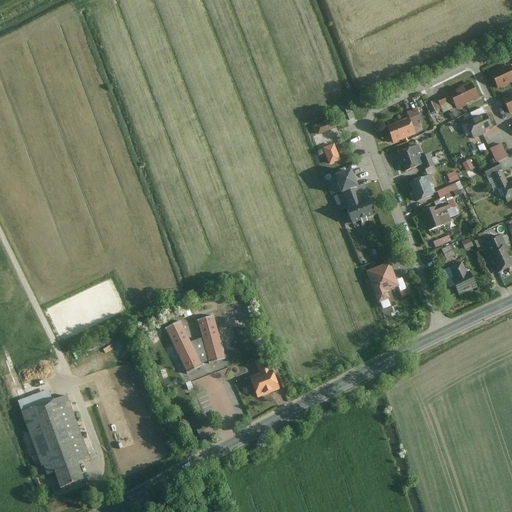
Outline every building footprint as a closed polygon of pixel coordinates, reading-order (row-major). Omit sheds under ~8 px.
[(511,68),(511,66),(491,75),(498,91),(511,84),(511,68)] [(471,83),(449,93),(457,110),(479,99),(471,83)] [(511,96),(503,100),(510,115),(511,114),(511,96)] [(486,116),(467,124),(473,137),(492,130),(486,116)] [(411,119),(388,127),(394,143),(416,135),(411,119)] [(326,134),(339,129),(337,124),(324,129),(326,134)] [(469,158),(466,150),(462,151),(460,144),(453,147),(458,162),(469,158)] [(335,146),(325,150),(331,168),(341,164),(335,146)] [(502,146),(490,151),(496,164),(508,159),(502,146)] [(419,147),(399,154),(406,172),(420,167),(416,156),(422,154),(419,147)] [(468,172),(476,168),(473,160),(464,164),(468,172)] [(500,163),(485,168),(487,172),(501,166),(500,163)] [(458,171),(449,175),(453,184),(462,180),(458,171)] [(375,217),(369,200),(362,203),(357,189),(359,188),(352,172),(336,178),(343,195),(344,195),(349,209),(348,209),(354,225),(375,217)] [(503,174),(494,177),(507,204),(511,201),(511,184),(509,186),(503,174)] [(431,176),(410,184),(417,202),(434,195),(430,185),(434,184),(431,176)] [(443,198),(465,188),(462,181),(440,192),(443,198)] [(449,203),(422,214),(429,231),(451,223),(446,211),(451,210),(449,203)] [(511,259),(501,238),(486,246),(501,275),(511,269),(511,259)] [(454,245),(441,250),(445,260),(458,255),(454,245)] [(467,275),(462,263),(450,268),(456,281),(453,282),(460,297),(478,289),(471,273),(467,275)] [(212,361),(212,363),(229,359),(219,317),(202,321),(206,338),(193,343),(181,321),(166,329),(190,373),(205,365),(205,364),(212,361)] [(263,374),(253,377),(260,396),(282,389),(276,370),(273,371),(270,361),(260,364),(263,374)] [(196,382),(200,391),(228,379),(223,370),(196,382)] [(19,402),(23,414),(54,403),(50,391),(19,402)] [(54,403),(23,414),(43,468),(53,465),(61,489),(85,481),(79,464),(98,458),(75,395),(54,403)]
